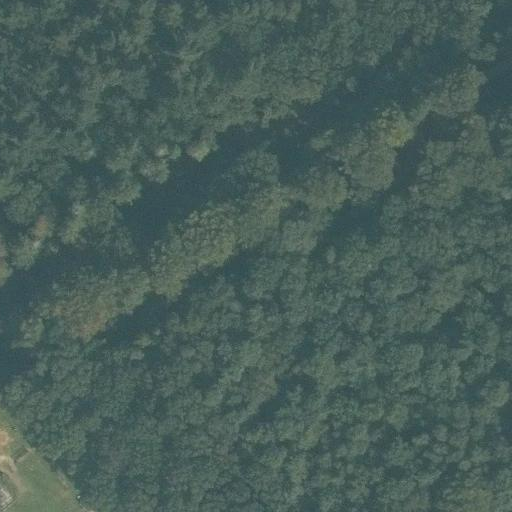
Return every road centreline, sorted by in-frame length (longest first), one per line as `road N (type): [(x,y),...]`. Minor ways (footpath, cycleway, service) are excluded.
road 1 (track): [(511,62),(0,327)]
road 2 (track): [(167,511),(0,338)]
